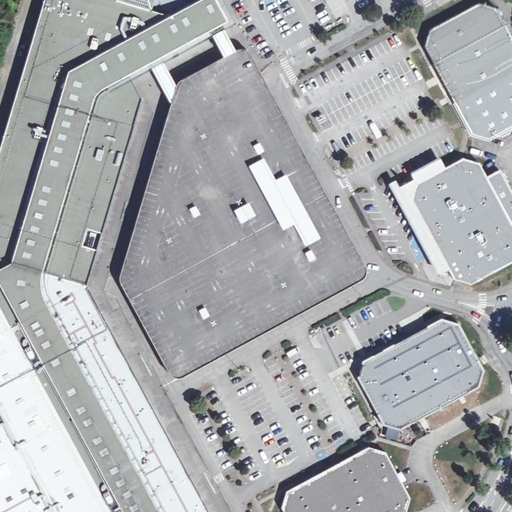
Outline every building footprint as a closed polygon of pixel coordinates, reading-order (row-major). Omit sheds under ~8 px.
[(44,0),(0,149),(0,274),(124,511),(203,511),(81,287),(136,95),(125,74),(147,62),(155,58),(160,55),(208,30),(217,26),(222,23),(228,20),(217,0),(44,0)] [(345,14),(338,0),(324,0),(334,19),(345,14)] [(435,64),(508,27),(497,7),(480,3),(429,30),(425,45),(428,51),(435,64)] [(230,53),(236,50),(229,38),(222,23),(217,26),(208,30),(216,44),(222,57),(230,53)] [(465,121),(511,97),(511,35),(508,27),(435,64),(442,78),(465,121)] [(172,94),(169,104),(162,131),(153,166),(138,216),(122,270),(119,276),(119,280),(119,281),(160,355),(167,368),(172,376),(175,378),(178,379),(183,378),(352,287),(355,285),(358,282),(362,273),(363,267),(363,262),(362,258),(281,108),(266,81),(258,66),(255,61),(251,53),(248,50),(245,49),(243,48),(240,48),(236,50),(230,53),(222,57),(178,80),(176,82),(175,84),(172,94)] [(172,94),(175,84),(168,70),(160,55),(155,58),(147,62),(160,84),(169,104),(172,94)] [(511,97),(465,121),(472,133),(488,138),(495,134),(502,136),(511,132),(511,128),(511,97)] [(322,129),(330,125),(324,114),(316,118),(322,129)] [(415,208),(419,215),(488,178),(480,162),(464,158),(440,170),(417,183),(411,200),(415,208)] [(436,163),(394,186),(409,213),(439,270),(443,268),(447,266),(441,255),(430,235),(419,215),(415,208),(411,200),(417,183),(440,170),(439,168),(436,163)] [(430,235),(441,255),(510,220),(488,178),(419,215),(430,235)] [(511,223),(510,220),(441,255),(447,266),(450,273),(454,281),(469,285),(511,261),(511,223)] [(0,511),(124,511),(0,274),(0,511)] [(420,333),(403,341),(439,408),(479,386),(484,369),(459,325),(443,320),(420,333)] [(422,417),(439,408),(403,341),(363,363),(361,369),(358,378),(383,424),(400,429),(422,417)] [(340,463),(367,511),(406,511),(411,497),(386,451),(369,447),(358,453),(340,463)] [(367,511),(340,463),(320,474),(286,493),(282,508),(283,511),(367,511)]
